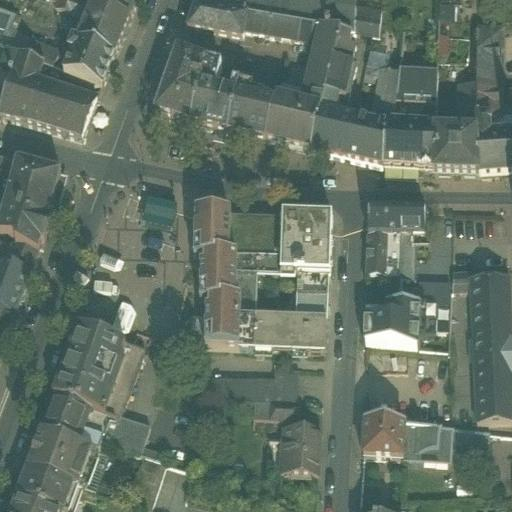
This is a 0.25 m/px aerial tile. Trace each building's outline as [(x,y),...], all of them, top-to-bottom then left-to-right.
[(35,0),(58,9),(61,0),(35,0)] [(93,10),(79,5),(66,0),(61,0),(58,9),(56,13),(87,26),(93,10)] [(102,4),(99,12),(130,25),(140,0),(95,0),(95,1),(102,4)] [(199,0),(196,10),(247,19),(262,22),(266,0),(199,0)] [(266,0),(262,22),(295,28),(319,32),(341,36),(351,38),(356,39),(357,13),(356,12),(355,0),(266,0)] [(82,40),(78,49),(115,64),(130,25),(99,12),(93,10),(87,26),(82,40)] [(244,38),(247,19),(196,10),(188,33),(243,43),(244,38)] [(381,16),(357,13),(356,39),(372,43),(379,44),(381,16)] [(11,22),(0,17),(0,52),(11,22)] [(252,40),(290,47),(295,28),(262,22),(247,19),(244,38),(252,40)] [(319,32),(295,28),(290,47),(315,51),(319,32)] [(341,36),(319,32),(315,51),(304,97),(307,102),(305,111),(322,115),(334,66),(341,36)] [(351,38),(341,36),(334,66),(352,70),(356,52),(349,51),(351,38)] [(9,37),(2,53),(20,61),(44,71),(42,77),(46,78),(48,73),(51,74),(57,59),(9,37)] [(69,56),(73,58),(76,48),(78,49),(82,40),(76,37),(69,56)] [(477,80),(476,91),(476,141),(491,140),(492,124),(498,124),(498,123),(499,39),(477,39),(477,80)] [(439,60),(446,60),(447,41),(439,40),(439,60)] [(103,96),(115,64),(78,49),(76,48),(73,58),(63,79),(103,96)] [(13,79),(20,61),(2,53),(0,52),(0,79),(1,80),(1,81),(12,85),(13,79)] [(389,74),(390,59),(371,57),(370,72),(389,74)] [(172,124),(192,131),(206,68),(179,59),(157,119),(161,121),(160,122),(172,126),(172,124)] [(20,61),(13,79),(38,88),(42,77),(44,71),(20,61)] [(321,118),(336,121),(340,103),(348,105),(356,71),(352,70),(334,66),(322,115),(321,118)] [(192,131),(229,139),(240,90),(234,89),(231,101),(216,97),(221,72),(206,68),(192,131)] [(364,87),(375,90),(378,76),(366,73),(364,87)] [(400,76),(400,80),(397,100),(395,110),(423,112),(431,112),(432,78),(400,76)] [(390,130),(395,110),(397,100),(400,80),(385,77),(378,119),(383,120),(382,131),(390,132),(390,130)] [(44,90),(38,88),(13,79),(12,85),(0,118),(0,124),(23,130),(83,147),(98,108),(44,90)] [(0,118),(12,85),(1,81),(1,80),(0,79),(0,118)] [(229,139),(267,148),(277,104),(278,99),(240,90),(229,139)] [(461,141),(476,141),(476,91),(461,91),(461,141)] [(267,148),(312,158),(321,118),(322,115),(305,111),(277,104),(267,148)] [(390,130),(402,131),(402,127),(423,116),(423,112),(395,110),(390,130)] [(312,158),(343,165),(353,125),(336,121),(321,118),(312,158)] [(492,124),(491,140),(511,138),(511,121),(498,123),(498,124),(492,124)] [(351,167),(361,127),(353,125),(343,165),(351,167)] [(386,150),(390,132),(382,131),(361,127),(351,167),(383,174),(386,150)] [(419,177),(421,177),(423,132),(402,131),(390,130),(390,132),(386,150),(383,174),(419,177)] [(421,177),(435,178),(436,140),(436,133),(423,132),(421,177)] [(511,138),(491,140),(476,141),(479,183),(511,180),(511,138)] [(435,181),(479,183),(476,141),(461,141),(460,141),(436,140),(435,178),(435,181)] [(0,214),(5,216),(18,168),(0,163),(0,214)] [(62,180),(18,168),(5,216),(51,229),(52,226),(50,225),(57,200),(56,200),(60,184),(61,184),(62,180)] [(411,242),(425,243),(425,214),(369,213),(368,242),(401,242),(411,242)] [(51,229),(5,216),(0,232),(0,241),(1,242),(17,247),(14,252),(39,260),(44,245),(45,245),(51,229)] [(206,355),(255,357),(257,323),(241,322),(241,309),(236,309),(238,265),(230,265),(231,222),(222,221),(197,221),(196,266),(202,267),(205,266),(205,274),(202,274),(201,310),(207,311),(210,311),(210,318),(207,318),(206,355)] [(241,322),(257,323),(258,281),(282,282),(284,223),(231,222),(230,265),(238,265),(236,309),(241,309),(241,322)] [(295,285),(297,285),(297,282),(329,283),(330,283),(332,225),(284,223),(282,282),(283,282),(295,282),(295,285)] [(0,271),(32,281),(38,265),(37,265),(39,260),(14,252),(17,247),(1,242),(0,246),(0,271)] [(388,284),(401,284),(401,242),(368,242),(366,283),(388,284)] [(402,284),(402,287),(416,287),(416,254),(411,254),(411,242),(401,242),(401,284),(402,284)] [(0,271),(0,319),(16,324),(32,281),(0,271)] [(471,300),(477,432),(511,430),(511,357),(509,285),(498,286),(497,277),(482,278),(482,286),(471,286),(471,300)] [(454,280),(453,300),(471,300),(471,286),(482,286),(482,278),(454,280)] [(296,324),(327,326),(329,283),(297,282),(297,285),(296,324)] [(365,310),(387,311),(387,303),(388,284),(366,283),(365,310)] [(387,303),(402,304),(402,287),(402,284),(401,284),(388,284),(387,303)] [(419,294),(409,294),(408,312),(421,312),(437,312),(450,313),(450,290),(419,289),(419,294)] [(402,312),(402,304),(387,303),(387,311),(402,312)] [(420,343),(421,312),(408,312),(402,312),(387,311),(386,326),(365,325),(364,351),(420,357),(420,343)] [(421,312),(420,343),(437,343),(437,312),(421,312)] [(16,324),(0,319),(0,350),(6,352),(16,324)] [(280,324),(257,323),(255,357),(325,360),(327,326),(296,324),(280,324)] [(72,355),(55,403),(92,417),(105,421),(121,427),(122,424),(145,359),(80,335),(72,355)] [(187,394),(201,399),(203,383),(203,379),(194,376),(187,394)] [(275,377),(275,387),(274,410),(297,411),(299,378),(275,377)] [(271,410),(274,410),(275,387),(203,383),(201,399),(200,406),(252,409),(271,410)] [(80,451),(92,417),(55,403),(42,438),(42,439),(80,452),(80,451)] [(252,425),(270,426),(271,410),(252,409),(252,425)] [(298,411),(297,411),(274,410),(271,410),(270,426),(297,428),(298,411)] [(80,451),(100,458),(102,450),(103,437),(105,421),(92,417),(80,451)] [(103,437),(102,450),(135,460),(145,433),(122,424),(121,427),(105,421),(103,437)] [(403,466),(404,460),(405,432),(366,429),(366,430),(365,430),(363,464),(403,466)] [(454,437),(405,432),(404,460),(420,461),(423,460),(429,458),(436,457),(436,459),(451,460),(451,462),(452,462),(454,437)] [(281,482),(317,484),(320,439),(283,437),(281,482)] [(452,462),(488,465),(490,440),(454,437),(452,462)] [(28,477),(79,494),(93,456),(80,452),(42,439),(28,477)] [(99,458),(93,456),(79,494),(84,496),(83,496),(85,497),(99,458)] [(451,472),(452,462),(451,462),(451,460),(436,459),(436,457),(429,458),(423,460),(420,461),(404,460),(403,466),(403,470),(451,472)] [(119,509),(127,511),(144,511),(159,469),(135,461),(119,509)] [(77,511),(83,496),(84,496),(79,494),(28,477),(18,504),(40,511),(77,511)]
